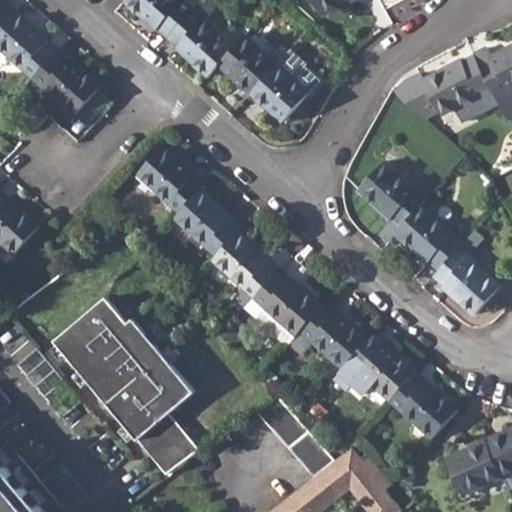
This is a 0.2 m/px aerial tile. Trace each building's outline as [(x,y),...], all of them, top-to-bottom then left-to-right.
[(0,0),(0,31),(17,13),(8,4),(9,2),(5,0),(0,0)] [(161,28),(169,34),(192,8),(183,0),(127,0),(159,29),(161,28)] [(178,46),(211,75),(222,63),(236,48),(204,19),(215,7),(208,0),(198,0),(192,8),(169,34),(180,44),(178,46)] [(317,0),(324,13),(352,0),(317,0)] [(0,31),(0,44),(36,76),(59,50),(49,41),(50,40),(19,11),(17,13),(0,31)] [(222,63),(254,92),(279,64),(247,35),(236,48),(222,63)] [(511,91),(511,90),(511,89),(511,47),(493,57),(488,47),(477,53),(478,56),(502,102),(511,120),(511,119),(511,91)] [(36,76),(79,114),(101,89),(104,86),(72,58),(70,60),(59,50),(36,76)] [(292,50),(279,64),(312,94),(324,80),(292,50)] [(457,106),(465,122),(502,102),(478,56),(467,62),(465,59),(427,79),(424,72),(408,82),(398,92),(427,118),(443,110),(444,113),(457,106)] [(287,122),(312,94),(279,64),(254,92),(287,122)] [(112,99),(101,89),(79,114),(91,124),(112,99)] [(138,172),(181,210),(202,187),(204,184),(194,175),(196,173),(164,144),(138,172)] [(394,216),(404,225),(422,205),(427,198),(386,161),(361,190),(393,219),(394,216)] [(176,215),(219,253),(239,231),(242,227),(232,218),(234,215),(202,187),(181,210),(176,215)] [(0,238),(14,251),(39,224),(7,194),(5,197),(0,192),(0,238)] [(431,259),(440,268),(459,248),(464,243),(422,205),(404,225),(396,233),(428,262),(431,259)] [(247,306),(257,296),(280,270),(270,261),(272,259),(239,231),(219,253),(214,257),(245,285),(235,296),(247,306)] [(501,285),(459,248),(440,268),(435,274),(445,282),(443,285),(475,314),(501,285)] [(325,307),(293,277),(291,280),(280,270),(257,296),(247,306),(290,346),(304,330),(325,307)] [(130,320),(109,295),(56,339),(169,473),(202,447),(172,411),(197,391),(135,318),(130,320)] [(245,309),(247,306),(235,296),(233,298),(245,309)] [(304,330),(345,367),(350,363),(371,340),(338,311),(337,313),(327,305),(325,307),(304,330)] [(385,346),(374,336),(371,340),(350,363),(345,367),(335,378),(348,390),(355,384),(367,395),(375,385),(392,401),(417,374),(418,372),(386,344),(385,346)] [(428,383),(417,374),(392,401),(435,439),(462,411),(429,382),(428,383)] [(255,410),(315,477),(337,459),(300,417),(277,392),(255,410)] [(511,428),(487,440),(503,474),(511,469),(511,428)] [(448,457),(464,492),(503,474),(487,440),(448,457)] [(318,511),(325,507),(323,504),(351,483),(375,511),(397,511),(403,507),(353,446),(337,459),(315,477),(269,511),(318,511)] [(0,511),(47,511),(0,453),(0,511)]
